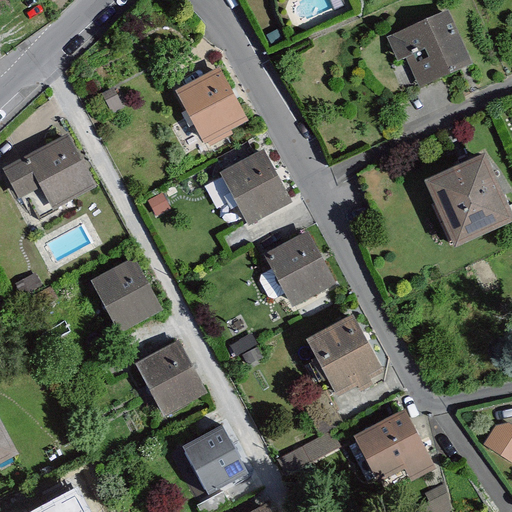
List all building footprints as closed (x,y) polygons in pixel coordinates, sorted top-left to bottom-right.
[(392,38),(400,56),(408,52),(422,83),(469,62),(447,14),(392,38)] [(181,87),(208,138),(248,117),(221,66),(181,87)] [(3,166),(20,198),(45,185),(56,205),(99,183),(71,130),(3,166)] [(224,169),(251,221),(294,199),(267,147),(224,169)] [(430,182),(456,244),(511,219),(511,211),(488,157),(430,182)] [(267,250),(293,302),(336,281),(311,229),(267,250)] [(97,279),(123,331),(164,311),(138,259),(97,279)] [(307,338),(336,395),(384,371),(355,313),(307,338)] [(138,360),(166,413),(209,389),(181,337),(138,360)] [(358,433),(381,488),(435,466),(412,410),(358,433)] [(511,423),(501,417),(485,445),(511,460),(511,423)] [(0,470),(19,460),(0,424),(0,470)] [(184,445),(211,493),(246,473),(218,425),(184,445)] [(427,489),(438,505),(452,495),(442,479),(427,489)] [(91,511),(78,486),(30,511),(91,511)] [(241,511),(274,511),(267,499),(241,511)]
